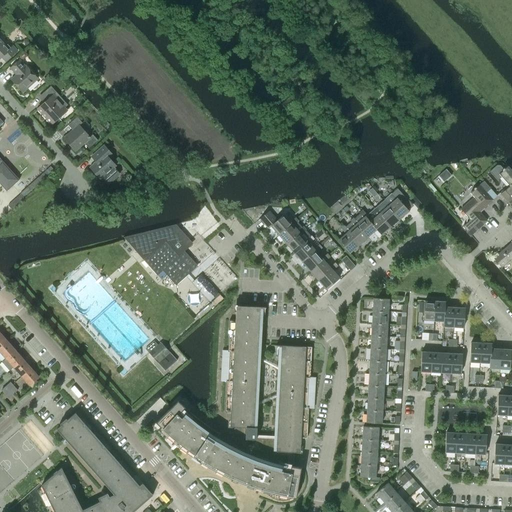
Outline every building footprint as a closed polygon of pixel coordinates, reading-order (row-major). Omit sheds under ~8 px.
[(0,40),(0,58),(1,58),(6,62),(17,52),(12,46),(10,48),(7,44),(5,46),(0,40)] [(22,92),(37,79),(26,66),(25,67),(20,60),(10,69),(16,75),(11,80),(22,92)] [(56,115),(64,108),(67,105),(50,87),(40,96),(46,102),(37,109),(52,125),(59,118),(56,115)] [(89,148),(97,141),(92,135),(89,137),(79,125),(82,123),(77,117),(68,125),(72,131),(64,139),(75,151),(84,143),(89,148)] [(0,183),(7,191),(20,180),(3,161),(3,162),(0,159),(0,158),(0,126),(3,124),(0,119),(0,183)] [(100,179),(102,177),(108,184),(120,174),(114,167),(116,166),(109,158),(112,155),(104,145),(92,157),(96,162),(90,167),(100,179)] [(500,194),(508,203),(511,199),(511,170),(508,166),(505,169),(504,168),(504,169),(500,165),(496,165),(489,171),(497,181),(502,177),(510,186),(500,194)] [(491,189),(488,186),(484,181),(480,185),(484,190),(483,190),(486,193),(491,189)] [(475,197),(462,209),(471,219),(462,227),(470,236),(471,235),(478,229),(487,221),(479,212),(492,200),(486,193),(483,190),(484,190),(480,185),(477,188),(476,187),(474,189),(475,189),(471,193),(475,197)] [(388,206),(399,219),(409,211),(401,202),(406,198),(397,189),(391,194),(385,199),(390,205),(388,206)] [(497,196),(491,189),(486,193),(492,200),(497,196)] [(20,195),(8,205),(12,209),(23,198),(20,195)] [(379,214),(390,227),(399,219),(388,206),(390,205),(385,199),(376,207),(381,212),(379,214)] [(376,228),(375,229),(381,235),(390,227),(379,214),(381,212),(376,207),(367,215),(365,217),(371,222),(371,223),(376,228)] [(356,225),(367,237),(375,229),(376,228),(371,223),(371,222),(365,217),(367,215),(362,210),(359,212),(360,213),(354,219),(356,220),(358,223),(356,225)] [(269,211),(260,219),(268,229),(271,226),(279,235),(291,224),(293,226),(297,222),(297,221),(298,220),(295,217),(290,222),(283,214),(277,220),(269,211)] [(348,233),(358,245),(367,237),(356,225),(358,223),(356,220),(354,219),(353,218),(350,221),(351,222),(345,227),(349,231),(348,233)] [(291,224),(279,235),(287,244),(300,232),(301,234),(305,230),(306,229),(303,226),(302,227),(297,222),(293,226),(291,224)] [(138,247),(146,256),(147,258),(144,260),(157,275),(163,270),(176,285),(197,266),(184,252),(191,246),(190,245),(189,246),(184,240),(187,237),(176,225),(123,238),(134,251),(138,247)] [(345,234),(338,241),(349,253),(358,245),(348,233),(349,231),(345,227),(344,226),(341,229),(345,234)] [(300,232),(287,244),(294,253),(307,242),(309,243),(314,238),(311,235),(311,236),(305,230),(301,234),(300,232)] [(307,242),(294,253),(302,262),(315,251),(316,252),(322,248),(319,244),(314,249),(309,243),(307,242)] [(511,243),(493,259),(501,268),(511,259),(511,260),(511,243)] [(315,251),(302,262),(310,271),(323,260),(324,261),(330,256),(327,253),(321,258),(316,252),(315,251)] [(341,260),(350,271),(355,267),(346,256),(341,260)] [(323,260),(310,271),(318,280),(331,269),(332,270),(338,265),(335,262),(329,267),(324,261),(323,260)] [(331,269),(318,280),(327,290),(339,278),(332,270),(331,269)] [(373,298),(373,311),(388,312),(389,299),(373,298)] [(424,301),(423,320),(434,321),(435,302),(424,301)] [(435,302),(434,321),(444,321),(444,307),(445,307),(445,302),(435,302)] [(178,401),(170,408),(167,412),(156,422),(157,424),(160,426),(161,427),(159,429),(164,434),(170,439),(176,444),(178,446),(182,448),(185,451),(188,453),(193,456),(197,459),(201,462),(222,474),(243,483),(265,491),(266,492),(269,495),(273,498),(277,500),(282,500),(287,500),(291,498),(293,497),(296,497),(296,494),(299,491),(301,487),(302,482),(302,477),(300,473),(301,467),(296,467),(293,464),(294,451),(294,444),(299,444),(299,438),(307,438),(308,408),(308,407),(306,407),(308,378),(310,378),(310,377),(311,347),(299,346),(295,346),(279,345),(279,347),(281,347),(277,437),(256,436),(257,428),(254,427),(260,308),(263,308),(263,307),(236,306),(235,320),(229,320),(228,352),(229,352),(228,380),(226,380),(225,411),(230,412),(230,426),(246,427),(245,439),(256,439),(254,445),(250,456),(248,456),(237,451),(226,446),(216,440),(219,434),(205,424),(191,413),(178,401)] [(444,307),(444,321),(444,326),(453,327),(454,308),(445,307),(444,307)] [(454,308),(453,327),(464,327),(465,308),(454,308)] [(373,311),(372,323),(387,324),(388,312),(373,311)] [(372,323),(371,335),(387,336),(387,324),(372,323)] [(371,335),(371,348),(386,349),(387,336),(371,335)] [(7,341),(0,347),(0,351),(6,358),(15,350),(7,341)] [(145,349),(165,371),(177,360),(161,342),(158,345),(154,341),(145,349)] [(470,362),(480,362),(481,343),(471,343),(470,362)] [(481,343),(480,362),(490,363),(491,349),(491,344),(481,343)] [(371,348),(370,360),(385,361),(386,349),(371,348)] [(491,349),(490,363),(490,368),(500,368),(501,349),(491,349)] [(501,349),(500,368),(510,369),(511,350),(501,349)] [(6,358),(1,362),(9,371),(14,367),(23,359),(15,350),(6,358)] [(421,352),(420,371),(431,372),(432,353),(421,352)] [(432,353),(431,372),(441,372),(442,353),(432,353)] [(442,353),(441,372),(450,373),(452,354),(442,353)] [(452,354),(450,373),(461,374),(462,354),(452,354)] [(23,359),(14,367),(21,376),(30,368),(23,359)] [(370,360),(369,373),(384,373),(385,361),(370,360)] [(30,368),(21,376),(30,385),(39,377),(30,368)] [(369,373),(368,385),(384,386),(384,373),(369,373)] [(368,385),(368,397),(383,398),(384,386),(368,385)] [(17,390),(14,386),(9,390),(6,386),(2,390),(9,398),(17,390)] [(497,414),(507,415),(508,396),(498,395),(497,414)] [(368,397),(367,410),(382,410),(383,398),(368,397)] [(367,410),(366,422),(382,423),(382,410),(367,410)] [(42,486),(37,490),(47,511),(133,511),(153,495),(154,494),(144,482),(143,483),(136,475),(133,478),(128,472),(131,470),(122,460),(119,462),(109,451),(112,448),(103,438),(100,441),(90,429),(93,426),(84,416),(81,419),(75,413),(67,420),(66,418),(60,424),(61,425),(57,429),(114,494),(109,497),(108,493),(98,498),(100,501),(83,510),(62,467),(41,485),(42,486)] [(363,426),(362,439),(378,440),(379,427),(363,426)] [(445,452),(455,452),(456,433),(446,433),(445,452)] [(456,433),(455,452),(465,453),(466,434),(456,433)] [(466,434),(465,453),(475,453),(476,434),(466,434)] [(476,434),(475,453),(485,454),(486,435),(476,434)] [(362,439),(362,451),(377,452),(378,440),(362,439)] [(494,463),(504,464),(505,445),(495,444),(494,463)] [(362,451),(361,464),(377,465),(377,452),(362,451)] [(376,477),(377,465),(361,464),(360,476),(371,477),(371,482),(379,482),(379,477),(376,477)] [(409,481),(412,478),(407,472),(404,475),(409,481)] [(417,490),(420,487),(415,482),(412,484),(417,490)] [(388,483),(377,493),(385,502),(396,493),(388,483)] [(425,500),(428,497),(423,491),(420,494),(425,500)] [(396,493),(385,502),(393,511),(404,502),(396,493)] [(433,509),(437,506),(431,500),(428,503),(433,509)] [(404,502),(393,511),(411,511),(412,511),(404,502)]
